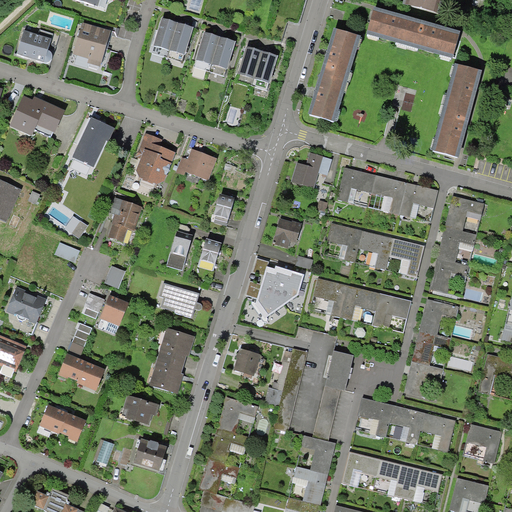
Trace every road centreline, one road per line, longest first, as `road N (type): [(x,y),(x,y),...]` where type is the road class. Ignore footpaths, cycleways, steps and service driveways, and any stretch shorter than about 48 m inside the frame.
road 1 (residential): [(274,153),(167,511)]
road 2 (residential): [(281,131),(511,195)]
road 3 (residential): [(5,450),(86,262)]
road 4 (residential): [(124,107),(274,153)]
road 5 (residential): [(318,0),(281,131)]
road 6 (residential): [(0,67),(124,107)]
road 7 (residential): [(34,460),(150,511)]
